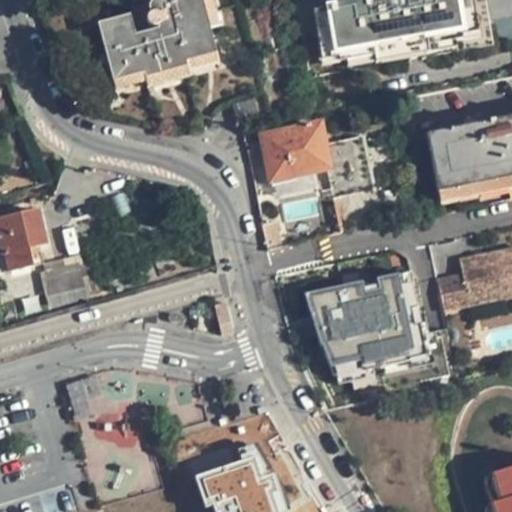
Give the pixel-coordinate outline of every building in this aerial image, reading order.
[(152,0),(152,3),(154,7),(150,16),(152,19),(158,22),(156,27),(159,35),(138,40),(132,18),(98,26),(112,85),(143,77),(145,81),(180,74),(185,73),(186,67),(216,61),(202,0),(152,0)] [(477,24),(475,10),(473,1),(473,0),(328,0),(334,46),(435,28),(453,26),(477,24)] [(232,112),(234,119),(257,111),(254,104),(232,112)] [(260,124),(257,111),(234,119),(237,129),(260,124)] [(511,178),(511,118),(431,134),(428,137),(439,193),(511,178)] [(343,233),(336,200),(374,191),(362,138),(325,145),(320,124),(263,137),(273,187),(290,184),(290,180),(313,175),(326,236),(343,233)] [(0,220),(0,236),(5,256),(9,271),(32,265),(30,249),(45,244),(38,212),(0,220)] [(278,223),(264,225),(270,249),(283,245),(278,223)] [(440,284),(446,314),(511,301),(511,254),(463,264),(466,279),(440,284)] [(47,272),(52,296),(84,288),(79,264),(47,272)] [(395,270),(303,294),(328,364),(411,344),(395,270)] [(228,304),(216,306),(223,337),(235,334),(228,304)] [(295,499),(286,473),(281,474),(279,470),(244,483),(235,457),(193,472),(207,510),(224,504),(220,493),(238,486),(241,498),(242,497),(247,511),(258,511),(270,508),(295,499)] [(511,511),(511,469),(495,474),(501,500),(494,502),(496,511),(511,511)] [(241,498),(238,486),(220,493),(224,504),(241,498)] [(271,511),(289,511),(299,509),(295,499),(270,508),(271,511)]
